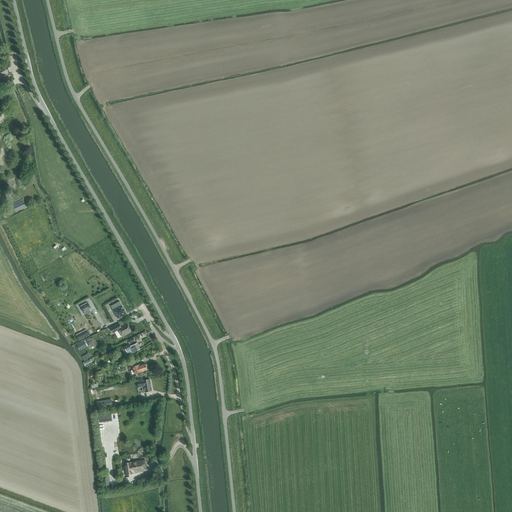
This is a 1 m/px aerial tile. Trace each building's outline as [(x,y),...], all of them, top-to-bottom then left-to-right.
[(120,302),(111,306),(118,319),(127,314),(120,302)] [(91,307),(88,303),(81,306),(84,311),(91,307)] [(132,331),(128,323),(121,327),(120,323),(111,328),(113,333),(118,330),(122,337),(129,334),(128,332),(132,331)] [(86,344),(84,341),(77,345),(80,350),(84,348),(83,345),(86,344)] [(126,351),(128,353),(133,351),(134,353),(140,349),(137,343),(131,346),(130,344),(124,347),(126,351)] [(82,357),(85,362),(88,360),(87,359),(91,357),(89,354),(82,357)] [(148,370),(146,364),(139,366),(139,365),(133,367),(135,374),(141,372),(144,371),(148,370)] [(152,391),(150,379),(137,381),(139,388),(145,386),(146,392),(152,391)] [(111,400),(98,402),(99,409),(113,406),(111,400)] [(111,414),(98,416),(99,422),(112,421),(111,414)] [(145,460),(133,462),(133,461),(124,463),(126,474),(135,473),(134,472),(146,470),(145,460)]
